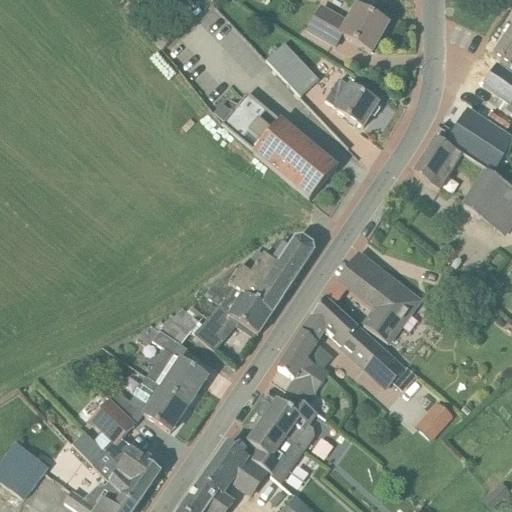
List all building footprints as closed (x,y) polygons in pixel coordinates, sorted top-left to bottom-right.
[(308,34),(335,49),(341,38),(372,55),(388,27),(357,9),(348,25),(322,10),(308,34)] [(232,25),(220,37),(250,68),(262,56),(232,25)] [(486,110),(511,125),(511,78),(509,77),(511,72),(511,29),(493,57),(502,63),(499,67),(500,72),(508,76),(486,110)] [(266,63),(301,100),(319,83),(284,46),(266,63)] [(335,112),(363,130),(378,106),(350,88),(339,82),(325,104),(336,110),(335,112)] [(253,155),(310,203),(338,170),(281,122),(279,124),(248,98),(224,127),(255,153),(253,155)] [(462,158),(471,164),(484,173),(493,178),(499,166),(510,141),(467,113),(445,147),(462,158)] [(449,132),(443,128),(441,127),(435,136),(442,140),(444,141),(446,141),(447,141),(448,140),(449,139),(450,139),(450,137),(450,136),(450,134),(449,133),(449,132)] [(439,194),(462,158),(445,147),(436,141),(413,177),(439,194)] [(499,166),(493,178),(504,185),(511,173),(499,166)] [(504,238),(511,226),(511,225),(511,190),(484,173),(461,209),(504,238)] [(203,299),(219,310),(221,307),(225,301),(229,304),(234,295),(238,294),(273,317),(314,255),(313,247),(303,240),(295,242),(293,245),(287,241),(279,244),(267,262),(261,257),(257,262),(254,260),(241,270),(238,274),(233,270),(218,282),(209,290),(203,299)] [(359,256),(326,301),(334,309),(347,292),(374,314),(362,329),(389,347),(422,303),(359,256)] [(466,281),(479,290),(484,283),(471,274),(466,281)] [(192,336),(214,355),(223,343),(218,340),(231,320),(258,338),(273,317),(238,294),(234,295),(229,304),(225,301),(221,307),(219,310),(207,321),(190,309),(186,315),(181,311),(172,323),(169,320),(163,327),(183,343),(190,334),(192,336)] [(311,321),(302,334),(316,346),(325,333),(343,349),(341,352),(386,393),(406,371),(359,329),(357,331),(333,311),(334,309),(326,301),(311,321)] [(164,352),(145,379),(189,408),(207,380),(172,357),(183,343),(163,327),(152,344),(164,352)] [(287,394),(294,399),(308,409),(319,393),(317,392),(328,375),(324,372),(323,373),(306,362),(316,346),(302,334),(278,372),(294,383),(287,394)] [(105,400),(109,404),(129,424),(137,412),(145,417),(144,418),(171,435),(189,408),(145,379),(129,404),(111,390),(105,400)] [(277,402),(262,424),(303,452),(314,438),(313,431),(308,428),(317,416),(308,409),(294,399),(287,409),(277,402)] [(109,445),(101,452),(105,456),(105,455),(114,463),(111,467),(115,470),(112,474),(116,476),(121,469),(151,489),(161,476),(146,465),(149,461),(127,447),(121,442),(134,429),(129,424),(109,404),(99,414),(98,413),(88,423),(109,445)] [(439,406),(426,421),(440,433),(453,418),(439,406)] [(461,412),(466,418),(470,414),(465,408),(461,412)] [(250,462),(268,474),(273,478),(272,481),(279,486),(295,464),(303,452),(262,424),(247,445),(257,452),(250,462)] [(93,469),(122,499),(137,510),(151,489),(121,469),(116,476),(112,474),(115,470),(111,467),(114,463),(105,455),(105,456),(101,452),(84,435),(84,436),(72,448),(93,469)] [(16,446),(0,466),(0,485),(23,503),(48,471),(16,446)] [(181,511),(230,511),(235,506),(225,499),(234,486),(251,497),(268,474),(250,462),(228,446),(181,511)] [(135,511),(137,510),(122,499),(114,511),(103,504),(97,511),(96,511),(72,495),(65,505),(74,511),(135,511)] [(284,511),(308,511),(303,507),(295,500),(284,511)]
